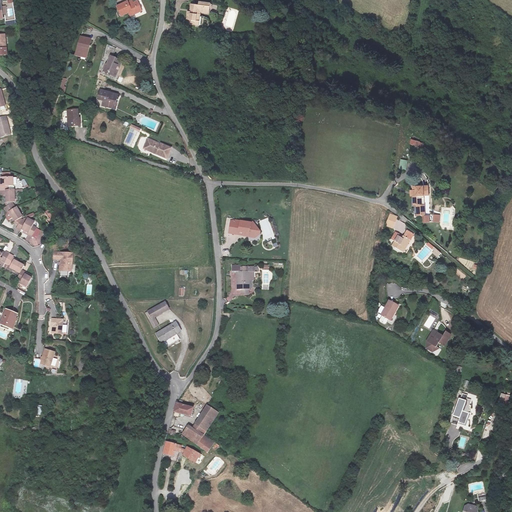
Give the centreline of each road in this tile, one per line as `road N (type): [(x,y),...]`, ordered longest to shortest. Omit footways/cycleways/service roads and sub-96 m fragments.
road 1 (unclassified): [(183,385),(147,354),(93,241),(37,161),(14,86),(0,74)]
road 2 (unclassified): [(207,181),(216,327),(183,385)]
road 3 (residential): [(403,219),(382,204),(325,191),(207,181)]
road 4 (unclassified): [(161,0),(151,67),(201,175)]
road 5 (unclassified): [(158,511),(158,450),(183,385)]
road 6 (unclassified): [(511,351),(473,317),(408,290)]
